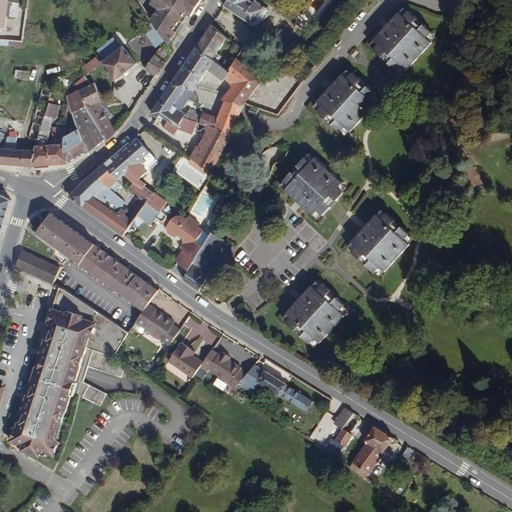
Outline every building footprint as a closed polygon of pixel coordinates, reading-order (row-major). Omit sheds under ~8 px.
[(0,0),(0,24),(7,25),(8,0),(0,0)] [(201,0),(156,0),(162,3),(156,13),(154,15),(163,28),(169,35),(172,39),(179,28),(176,25),(181,17),(187,8),(193,13),(201,0)] [(226,0),(225,2),(254,21),(267,2),(263,0),(226,0)] [(258,24),(271,5),(267,2),(254,21),(258,24)] [(430,33),(434,27),(412,6),(407,12),(401,7),(376,34),(381,39),(376,45),(399,66),(404,60),(410,65),(435,38),(430,33)] [(223,44),(233,52),(224,65),(234,72),(242,60),(238,56),(244,46),(212,22),(197,46),(213,57),(223,44)] [(176,45),(174,42),(172,39),(169,35),(165,38),(173,49),(176,45)] [(0,49),(10,52),(12,48),(1,44),(0,45),(0,49)] [(116,81),(137,62),(121,44),(100,63),(116,81)] [(213,130),(211,136),(215,139),(224,127),(228,120),(242,122),(249,98),(251,96),(266,77),(254,68),(242,60),(234,72),(224,65),(213,57),(197,46),(177,75),(195,87),(196,88),(201,80),(217,90),(219,88),(230,95),(220,111),(221,113),(213,130)] [(159,71),(169,56),(157,48),(148,63),(159,71)] [(273,68),(261,59),(254,68),(266,77),(273,68)] [(305,78),(311,71),(299,62),(293,69),(305,78)] [(355,69),(350,74),(344,68),(318,96),(325,102),(319,108),(341,128),(346,122),(352,128),(378,100),(372,94),(377,89),(355,69)] [(14,77),(28,78),(28,70),(15,69),(14,77)] [(177,75),(172,83),(190,95),(195,87),(177,75)] [(42,99),(29,135),(39,139),(51,103),(59,80),(49,77),(42,99)] [(108,96),(100,79),(83,88),(108,135),(110,139),(120,129),(118,126),(112,115),(117,113),(108,96)] [(190,95),(172,83),(171,85),(189,97),(190,95)] [(164,116),(165,115),(167,116),(168,117),(167,118),(168,119),(169,118),(172,120),(171,122),(172,123),(174,121),(176,123),(177,122),(177,120),(179,118),(169,110),(173,105),(179,109),(187,99),(189,97),(171,85),(159,102),(153,111),(159,115),(162,112),(164,114),(163,115),(164,116)] [(101,142),(108,135),(83,88),(75,92),(80,114),(85,111),(94,127),(101,142)] [(31,163),(70,160),(71,160),(65,133),(68,131),(69,125),(61,123),(58,132),(53,131),(50,144),(46,143),(54,119),(57,120),(62,107),(51,103),(39,139),(35,150),(31,163)] [(91,149),(96,146),(101,142),(94,127),(85,111),(80,114),(80,117),(82,124),(86,142),(91,149)] [(195,121),(182,112),(179,118),(191,123),(191,125),(192,124),(195,121)] [(177,120),(177,122),(176,123),(174,121),(172,123),(171,122),(172,120),(169,118),(168,119),(167,118),(168,117),(167,116),(162,124),(170,130),(175,125),(184,133),(191,123),(179,118),(177,120)] [(80,117),(70,122),(69,125),(68,131),(82,124),(80,117)] [(196,118),(195,121),(192,124),(195,125),(207,134),(211,136),(213,130),(196,118)] [(229,148),(238,136),(242,122),(228,120),(224,127),(215,139),(229,148)] [(86,142),(82,124),(68,131),(65,133),(71,160),(91,149),(86,142)] [(0,160),(31,163),(35,150),(16,148),(18,135),(7,134),(6,146),(2,146),(0,144),(0,143),(3,136),(2,135),(3,132),(0,130),(0,160)] [(192,153),(213,169),(229,148),(215,139),(211,136),(207,134),(205,137),(208,142),(204,148),(199,145),(198,144),(192,153)] [(101,215),(126,233),(134,222),(148,203),(151,200),(155,195),(142,186),(143,184),(138,181),(157,161),(134,136),(108,158),(105,161),(103,163),(73,194),(101,215)] [(204,148),(208,142),(205,137),(199,145),(204,148)] [(332,178),(337,173),(310,147),(305,152),(299,147),(278,170),(283,175),(278,181),(306,206),(311,201),(316,206),(338,183),(332,178)] [(197,185),(204,174),(183,162),(176,173),(197,185)] [(143,184),(142,186),(155,195),(156,192),(143,184)] [(14,198),(0,189),(0,227),(4,230),(14,198)] [(156,192),(155,195),(151,200),(164,209),(164,208),(169,210),(171,207),(170,204),(168,203),(167,204),(164,202),(166,199),(156,192)] [(174,216),(168,212),(169,210),(164,208),(164,209),(151,200),(148,203),(183,227),(199,238),(206,228),(200,224),(201,221),(190,213),(189,216),(186,214),(183,213),(181,213),(179,214),(177,216),(175,215),(174,216)] [(401,229),(406,223),(384,202),(378,208),(373,203),(348,230),(353,235),(348,241),(371,262),(376,257),(381,262),(407,234),(401,229)] [(184,247),(177,258),(191,268),(206,244),(198,239),(199,238),(183,227),(148,203),(134,222),(137,224),(141,223),(146,217),(152,221),(157,214),(162,217),(164,216),(170,220),(169,222),(171,229),(176,233),(182,231),(186,234),(186,241),(183,246),(184,247)] [(123,260),(76,227),(55,212),(53,212),(39,232),(78,259),(121,290),(146,308),(148,305),(160,289),(161,287),(123,260)] [(213,232),(206,228),(199,238),(206,243),(213,232)] [(206,243),(206,244),(191,268),(185,277),(202,289),(215,269),(210,266),(227,239),(214,230),(213,232),(206,243)] [(53,283),(60,267),(22,251),(16,266),(53,283)] [(336,300),(341,294),(319,274),(313,280),(308,275),(282,302),(288,307),(282,313),(306,333),(311,328),(316,333),(342,305),(336,300)] [(75,395),(84,398),(88,399),(91,401),(98,404),(104,407),(111,394),(100,389),(98,388),(93,386),(86,382),(79,379),(85,362),(87,363),(87,365),(91,367),(107,372),(111,373),(124,378),(127,368),(128,365),(115,360),(116,357),(132,331),(130,329),(103,311),(65,287),(62,287),(59,295),(50,321),(52,322),(48,337),(44,349),(50,350),(49,353),(41,359),(34,382),(28,401),(31,402),(31,405),(32,406),(31,409),(26,408),(22,419),(20,427),(17,426),(15,432),(12,440),(26,445),(25,448),(42,455),(44,452),(45,452),(48,453),(57,455),(62,441),(60,440),(62,436),(64,429),(66,421),(75,395)] [(148,305),(146,308),(145,309),(158,318),(161,313),(148,305)] [(161,313),(158,318),(145,309),(139,318),(135,324),(155,336),(170,346),(180,330),(173,325),(174,322),(166,317),(161,313)] [(190,351),(192,348),(183,341),(171,360),(196,376),(206,361),(194,354),(190,351)] [(44,349),(41,359),(49,353),(50,350),(44,349)] [(236,390),(238,388),(243,381),(248,375),(242,370),(243,368),(230,360),(233,357),(224,351),(222,354),(221,354),(211,369),(232,384),(230,386),(236,390)] [(88,376),(91,367),(87,365),(87,363),(85,362),(79,379),(86,382),(88,376)] [(290,383),(258,362),(248,375),(243,381),(256,390),(263,380),(283,394),(290,383)] [(334,418),(341,423),(345,416),(351,407),(344,403),(334,418)] [(353,421),(359,412),(351,407),(345,416),(353,421)] [(367,476),(393,433),(369,419),(363,429),(368,433),(367,436),(369,438),(352,465),(367,476)] [(335,454),(349,433),(338,426),(325,447),(335,454)] [(422,464),(428,455),(407,442),(402,451),(422,464)]
